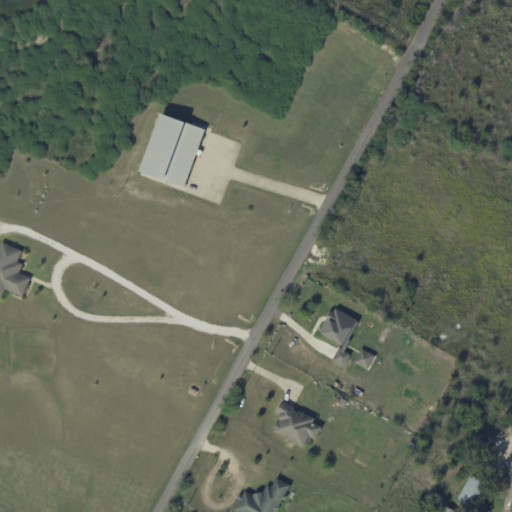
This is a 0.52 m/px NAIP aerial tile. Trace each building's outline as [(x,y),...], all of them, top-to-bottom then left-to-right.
[(192,125),(205,130),(198,148),(202,150),(200,155),(197,154),(184,187),(164,179),(163,182),(138,173),(160,114),(184,123),(184,122),(192,125)] [(20,271),(19,274),(31,279),(22,297),(5,289),(0,301),(0,249),(3,243),(22,252),(17,262),(23,265),(20,271)] [(91,292),(89,295),(86,296),(82,294),(82,291),(83,288),(87,287),(90,288),(91,292)] [(348,345),(344,352),(350,356),(344,368),(332,361),(339,349),(341,350),(346,342),(345,342),(342,346),(321,334),(329,320),(326,319),(331,311),(334,313),(335,309),(359,322),(349,338),(348,340),(350,341),(348,345)] [(375,356),(368,370),(354,363),(361,349),(375,356)] [(347,402),(344,407),(339,404),(342,399),(347,402)] [(293,407),(295,408),(294,410),(299,413),(300,411),(315,420),(313,424),(322,429),(316,441),(309,437),(303,448),(274,432),(275,430),(275,428),(276,424),(279,424),(280,420),(279,419),(281,416),(277,413),(283,402),(293,407)] [(479,477),(486,482),(472,507),(458,499),(471,475),(478,479),(479,477)] [(236,511),(235,511),(240,501),(237,500),(240,495),(243,497),(245,492),(253,497),(253,495),(262,493),(263,493),(267,486),(271,488),(276,479),(290,487),(285,496),(287,497),(285,501),(283,500),(279,507),(280,508),(277,511),(236,511)]
